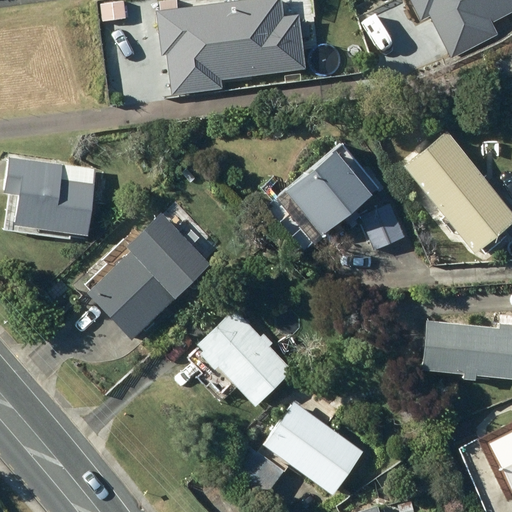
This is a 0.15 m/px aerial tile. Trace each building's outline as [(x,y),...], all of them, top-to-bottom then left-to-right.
[(123,20),(121,0),(93,0),(95,23),(123,20)] [(163,54),(168,96),(218,90),(217,79),(297,70),(291,15),(277,17),(275,0),(255,0),(152,12),(157,55),(163,54)] [(423,32),(427,40),(436,35),(448,56),(493,31),(487,21),(511,7),(511,0),(395,0),(408,24),(416,36),(423,32)] [(511,211),(443,128),(401,164),(473,251),(511,218),(511,211)] [(331,147),(274,195),(311,239),(367,191),(331,147)] [(10,222),(85,233),(95,168),(5,155),(0,188),(0,189),(15,191),(10,222)] [(388,202),(358,214),(372,248),(402,235),(388,202)] [(158,210),(123,244),(128,249),(84,290),(127,336),(207,262),(158,210)] [(201,348),(198,351),(212,366),(214,364),(251,404),(290,369),(267,344),(270,341),(262,332),(259,335),(232,307),(195,342),(201,348)] [(496,327),(424,318),(418,367),(460,372),(460,376),(472,377),(473,372),(511,376),(511,322),(497,321),(496,327)] [(261,444),(265,446),(260,452),(250,445),(232,472),(265,495),(287,463),(330,493),(361,450),(291,401),(261,444)] [(511,428),(486,441),(511,492),(511,428)] [(413,511),(412,501),(397,504),(398,511),(413,511)] [(345,511),(377,511),(375,503),(345,511)]
